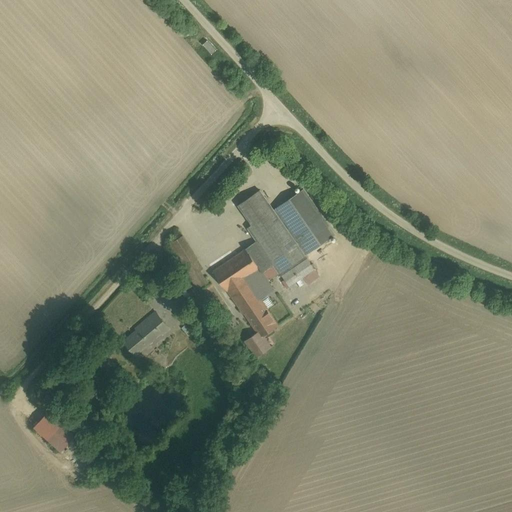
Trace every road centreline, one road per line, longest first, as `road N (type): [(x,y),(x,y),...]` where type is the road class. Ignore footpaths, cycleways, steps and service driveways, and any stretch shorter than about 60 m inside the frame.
road 1 (residential): [(180,0),(383,212),(511,277)]
road 2 (track): [(276,107),(13,400)]
road 3 (track): [(262,174),(313,186),(347,235),(344,263),(320,286)]
road 4 (track): [(179,215),(210,223),(262,174),(239,150)]
